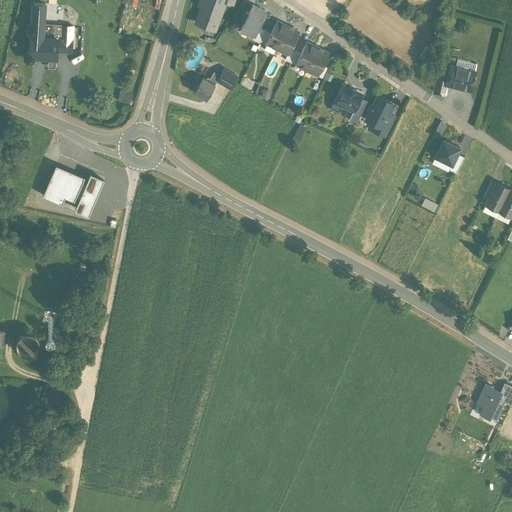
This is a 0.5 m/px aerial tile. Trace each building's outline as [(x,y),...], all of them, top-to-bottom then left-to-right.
[(200,0),(199,5),(202,6),(196,22),(206,26),(208,20),(217,23),(225,0),(200,0)] [(42,3),(33,2),(31,35),(43,35),(43,30),(45,3),(43,3),(43,2),(42,2),(42,3)] [(252,4),(248,12),(246,11),(241,19),(244,21),(241,27),(254,34),(258,26),(266,11),(252,4)] [(271,32),(266,42),(277,47),(287,26),(277,20),(271,32)] [(72,26),(62,26),(62,30),(61,37),(58,37),(57,50),(68,51),(69,39),(72,39),(72,26)] [(265,30),(258,26),(254,34),(252,38),(259,42),(260,40),(265,30)] [(287,26),(277,47),(287,52),(290,48),(298,31),(287,26)] [(30,62),(33,61),(35,59),(36,56),(43,56),(48,56),(57,57),(57,50),(58,37),(55,37),(55,31),(43,30),(43,35),(31,35),(31,50),(29,50),(26,51),(24,53),(24,56),(25,59),(27,61),(30,62)] [(265,30),(260,40),(265,43),(266,42),(271,32),(265,30)] [(317,47),(306,41),(300,53),(296,63),(307,68),(317,47)] [(317,47),(307,68),(317,73),(322,64),(328,52),(317,47)] [(295,51),(290,48),(287,52),(288,52),(285,59),(290,61),(295,51)] [(295,51),(290,61),(295,64),(296,63),(300,53),(295,51)] [(57,57),(48,56),(48,62),(48,66),(56,67),(56,62),(57,57)] [(317,73),(317,74),(322,77),(327,67),(322,64),(317,73)] [(474,71),(450,65),(447,77),(446,83),(448,83),(470,89),(471,84),(474,82),(475,78),(473,76),(474,71)] [(237,76),(224,68),(220,75),(217,80),(230,88),(237,76)] [(220,75),(214,71),(210,77),(216,81),(217,80),(220,75)] [(447,77),(436,74),(432,91),(445,94),(448,83),(446,83),(447,77)] [(208,80),(202,76),(193,90),(206,98),(215,84),(216,81),(210,77),(208,80)] [(348,87),(342,84),(334,100),(353,109),(353,110),(360,97),(361,94),(355,90),(356,89),(349,85),(348,87)] [(133,101),(134,91),(119,89),(118,100),(133,101)] [(377,95),(373,104),(370,105),(369,108),(370,111),(366,118),(380,125),(381,126),(388,112),(392,103),(385,100),(385,99),(377,95)] [(360,97),(353,110),(353,109),(349,117),(356,121),(366,100),(360,97)] [(388,112),(381,126),(380,125),(377,132),(384,135),(394,115),(388,112)] [(460,147),(443,139),(435,155),(451,163),(452,164),(457,153),(460,147)] [(457,153),(452,164),(451,163),(449,169),(456,172),(464,156),(457,153)] [(84,177),(55,164),(43,194),(62,202),(65,196),(74,200),(75,198),(78,199),(75,206),(90,212),(103,180),(89,174),(84,184),(82,183),(84,177)] [(490,182),(484,194),(489,197),(495,184),(490,182)] [(496,182),(495,184),(489,197),(486,203),(499,209),(509,188),(496,182)] [(511,189),(509,188),(499,209),(511,215),(511,213),(511,189)] [(96,263),(79,260),(79,263),(92,270),(95,269),(96,263)] [(511,385),(505,382),(501,390),(497,398),(505,401),(511,404),(511,402),(511,385)] [(497,419),(505,401),(497,398),(501,390),(485,383),(477,401),(484,404),(480,412),(497,419)]
